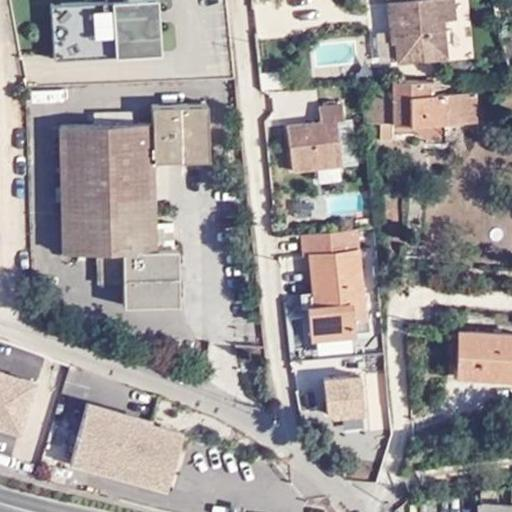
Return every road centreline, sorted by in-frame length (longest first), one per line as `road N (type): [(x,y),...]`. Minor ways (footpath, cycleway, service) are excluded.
road 1 (residential): [(354,511),(282,443),(208,403),(0,335)]
road 2 (unknown): [(378,511),(405,414),(398,344),(409,307),(440,299),(511,304)]
